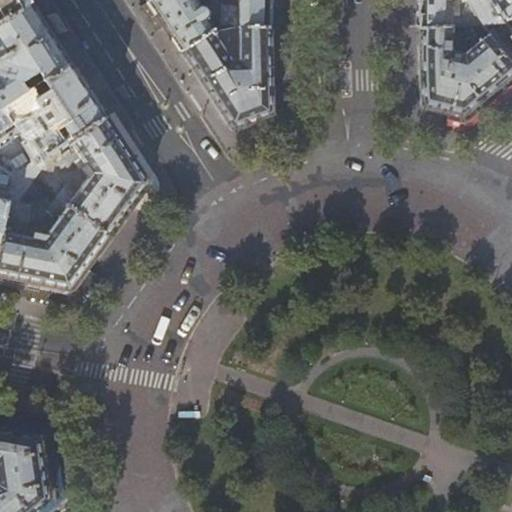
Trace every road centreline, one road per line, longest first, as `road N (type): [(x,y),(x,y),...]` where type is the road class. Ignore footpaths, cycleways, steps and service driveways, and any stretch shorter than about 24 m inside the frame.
road 1 (residential): [(229,226),(173,117),(89,0)]
road 2 (residential): [(346,0),(348,190)]
road 3 (secondary): [(229,226),(170,276),(129,350)]
road 4 (secondary): [(129,350),(0,333)]
road 5 (secondary): [(348,190),(267,206),(229,226)]
road 6 (secondary): [(0,371),(118,406)]
